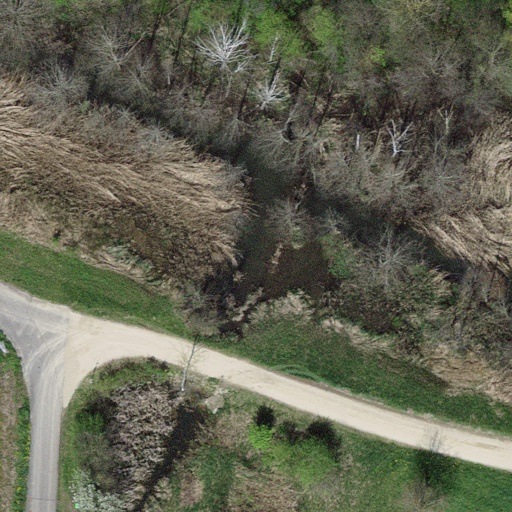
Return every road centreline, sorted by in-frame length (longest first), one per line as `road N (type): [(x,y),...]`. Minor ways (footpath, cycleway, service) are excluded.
road 1 (track): [(49,317),(335,411),(511,455)]
road 2 (track): [(49,317),(42,511)]
